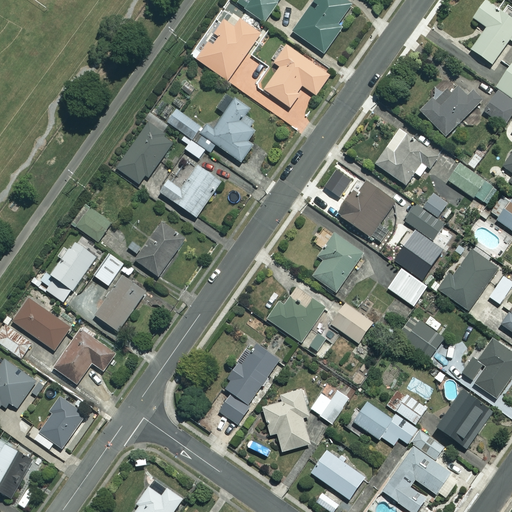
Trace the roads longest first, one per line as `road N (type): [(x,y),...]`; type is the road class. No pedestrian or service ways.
road 1 (residential): [(420,0),(132,411)]
road 2 (residential): [(132,411),(277,511)]
road 3 (residential): [(132,411),(62,511)]
